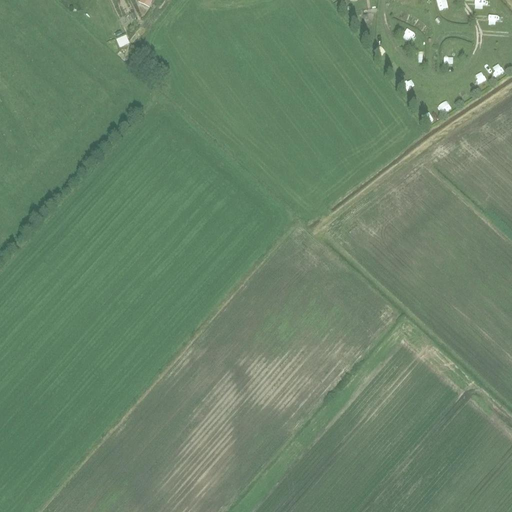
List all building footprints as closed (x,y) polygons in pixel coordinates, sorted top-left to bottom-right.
[(118,0),(124,14),(133,11),(128,0),(118,0)] [(153,0),(140,0),(138,3),(149,9),(153,0)] [(114,8),(109,10),(121,34),(125,32),(114,8)] [(414,54),(422,58),(425,52),(417,48),(414,54)] [(155,79),(160,73),(147,60),(148,59),(146,58),(146,59),(144,58),(145,57),(141,52),(140,53),(135,59),(155,79)]
